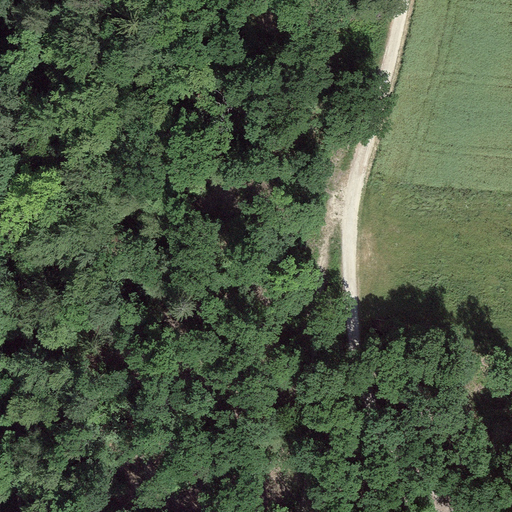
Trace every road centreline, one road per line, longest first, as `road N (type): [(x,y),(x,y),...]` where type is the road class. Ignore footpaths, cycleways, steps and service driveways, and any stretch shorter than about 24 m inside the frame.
road 1 (track): [(19,511),(27,163),(37,95),(68,0)]
road 2 (track): [(357,177),(348,228),(359,363),(398,456),(459,511)]
road 3 (track): [(357,177),(341,190),(323,235),(308,511)]
road 4 (track): [(405,0),(357,177)]
